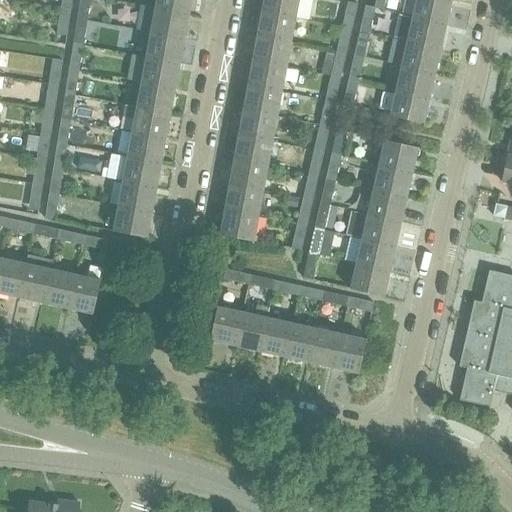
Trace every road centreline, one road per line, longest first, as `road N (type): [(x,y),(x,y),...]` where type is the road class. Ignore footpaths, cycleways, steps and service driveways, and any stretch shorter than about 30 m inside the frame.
road 1 (residential): [(397,433),(490,0)]
road 2 (residential): [(153,382),(230,0)]
road 3 (residential): [(397,433),(153,382)]
road 4 (tertiary): [(154,462),(0,417)]
road 5 (residential): [(153,382),(0,347)]
road 6 (tertiary): [(0,451),(154,462)]
road 7 (residential): [(511,495),(471,459),(397,433)]
road 8 (residential): [(272,511),(154,462)]
